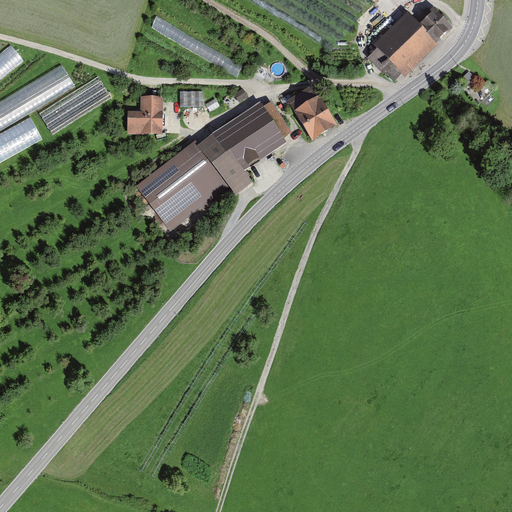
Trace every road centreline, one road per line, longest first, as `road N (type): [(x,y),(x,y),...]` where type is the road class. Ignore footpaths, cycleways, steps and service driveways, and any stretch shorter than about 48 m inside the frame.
road 1 (tertiary): [(0,509),(232,239),(316,159),(463,46),(478,0)]
road 2 (track): [(0,37),(141,79),(266,88),(345,83),(385,87),(397,100)]
road 3 (track): [(218,511),(303,261),(359,145),(357,129)]
road 4 (track): [(385,87),(371,75),(364,42),(403,3),(435,2),(470,34)]
road 5 (track): [(143,174),(266,88)]
road 6 (track): [(206,0),(259,31),(318,84)]
